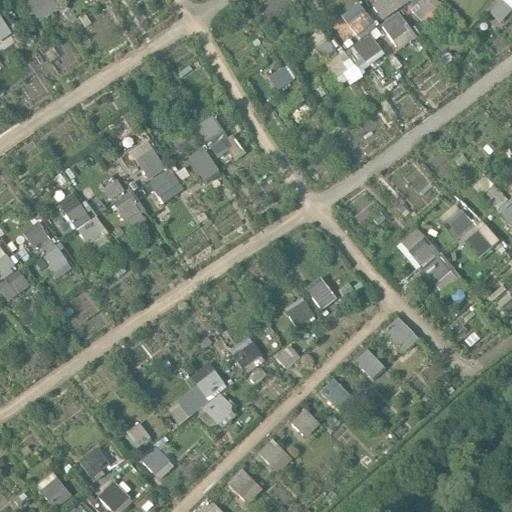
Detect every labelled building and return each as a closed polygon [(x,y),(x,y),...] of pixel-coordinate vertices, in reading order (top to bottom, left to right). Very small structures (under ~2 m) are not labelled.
[(49,0),(23,0),(32,21),(54,11),(49,0)] [(405,0),(373,0),(368,3),(379,19),(407,2),(405,0)] [(511,0),(494,0),(485,11),(496,22),(511,4),(511,0)] [(357,72),(382,56),(372,39),(378,36),(357,2),(337,15),(354,42),(343,49),(357,72)] [(394,51),(413,39),(396,11),(377,23),(394,51)] [(193,125),(211,158),(229,148),(211,115),(193,125)] [(126,152),(145,180),(161,170),(142,142),(126,152)] [(201,148),(186,157),(200,182),(215,173),(201,148)] [(155,197),(175,182),(166,170),(146,184),(155,197)] [(511,173),(503,182),(511,191),(511,173)] [(99,189),(107,201),(122,191),(113,179),(99,189)] [(73,192),(57,201),(83,246),(99,236),(73,192)] [(129,199),(114,205),(120,220),(135,215),(129,199)] [(453,203),(438,217),(456,237),(471,223),(453,203)] [(38,222),(21,231),(31,251),(48,241),(38,222)] [(413,271),(417,268),(432,286),(450,271),(416,228),(393,246),(413,271)] [(462,246),(479,259),(493,241),(477,228),(462,246)] [(58,245),(41,252),(49,271),(66,263),(58,245)] [(0,248),(0,277),(0,278),(14,266),(0,248)] [(0,280),(0,296),(4,302),(28,285),(16,268),(0,280)] [(317,312),(335,301),(320,278),(302,289),(317,312)] [(300,298),(281,310),(294,331),(313,318),(300,298)] [(396,317),(379,333),(400,356),(417,339),(396,317)] [(251,343),(232,352),(242,373),(261,364),(251,343)] [(362,349),(349,364),(370,381),(382,367),(362,349)] [(207,363),(187,378),(194,387),(164,408),(174,424),(225,388),(207,363)] [(303,408),(286,422),(300,438),(316,424),(303,408)] [(134,424),(120,435),(132,450),(145,439),(134,424)] [(275,476),(290,462),(269,439),(254,453),(275,476)] [(73,461),(84,478),(104,465),(93,448),(73,461)] [(144,465),(151,473),(167,459),(159,451),(144,465)] [(244,507),(260,489),(238,469),(222,486),(244,507)] [(52,509),(68,497),(53,478),(37,491),(52,509)] [(95,496),(110,511),(113,511),(128,499),(111,481),(95,496)] [(220,511),(208,499),(193,511),(220,511)]
